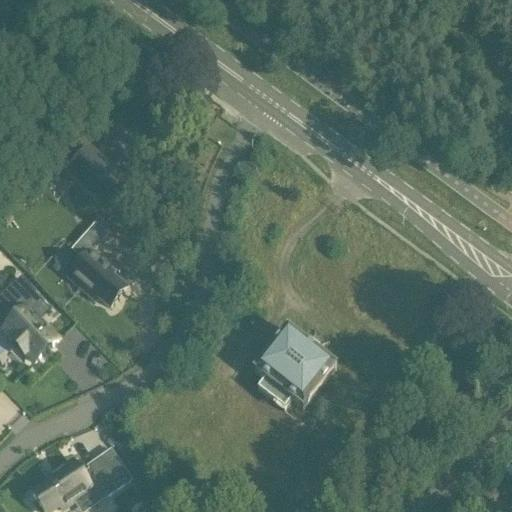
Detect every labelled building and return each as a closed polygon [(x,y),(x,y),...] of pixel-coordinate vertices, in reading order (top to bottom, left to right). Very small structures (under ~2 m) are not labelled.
[(88,149),(66,173),(110,211),(131,187),(88,149)] [(93,258),(72,282),(109,314),(111,311),(127,324),(142,305),(122,288),(125,285),(93,258)] [(20,280),(0,299),(0,305),(15,321),(3,332),(13,343),(11,344),(24,357),(25,356),(35,366),(58,344),(39,323),(50,312),(20,280)] [(303,413),(336,371),(287,333),(254,375),(265,383),(256,394),(285,416),(293,406),(303,413)] [(458,410),(464,402),(456,395),(449,403),(458,410)] [(50,486),(33,498),(42,511),(54,511),(60,509),(61,511),(73,504),(99,486),(109,499),(132,483),(124,472),(114,478),(101,460),(86,471),(88,474),(83,478),(74,465),(48,483),(50,486)] [(490,487),(482,497),(491,504),(499,495),(490,487)]
